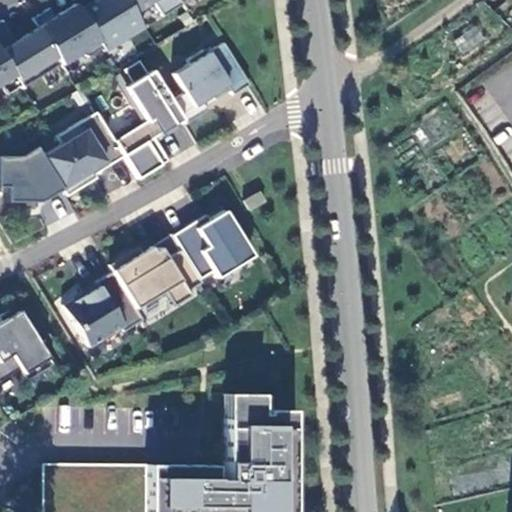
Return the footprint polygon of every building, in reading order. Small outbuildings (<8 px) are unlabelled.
[(94,0),(83,7),(107,45),(108,48),(147,25),(138,10),(131,0),(94,0)] [(131,0),(138,10),(154,0),(155,0),(157,0),(165,14),(186,2),(184,0),(131,0)] [(107,45),(83,7),(79,2),(58,15),(53,6),(36,17),(41,26),(64,63),(83,51),(91,55),(107,45)] [(0,45),(24,83),(25,86),(64,63),(41,26),(18,40),(5,18),(0,20),(0,45)] [(477,24),(453,39),(462,55),(487,41),(477,24)] [(211,107),(208,103),(206,99),(215,93),(217,97),(233,88),(236,92),(253,81),(227,40),(211,50),(209,46),(191,57),(193,61),(176,71),(187,90),(174,98),(186,117),(189,121),(211,107)] [(0,83),(2,82),(8,93),(24,83),(0,45),(0,83)] [(178,122),(186,117),(174,98),(157,69),(127,87),(136,101),(138,99),(155,126),(148,130),(144,123),(118,139),(126,154),(141,176),(171,158),(156,135),(163,131),(165,133),(179,124),(178,122)] [(215,93),(206,99),(208,103),(217,97),(215,93)] [(65,187),(69,194),(91,180),(88,175),(94,171),(95,173),(96,172),(126,154),(118,139),(99,110),(59,135),(64,143),(44,155),(65,187)] [(44,155),(33,137),(4,155),(0,154),(0,186),(9,186),(9,200),(43,201),(65,187),(44,155)] [(88,175),(91,180),(99,176),(96,172),(95,173),(94,171),(88,175)] [(246,198),(252,208),(269,199),(263,188),(246,198)] [(185,247),(203,277),(216,269),(220,276),(256,253),(228,208),(204,223),(201,218),(176,233),(185,247)] [(112,263),(116,270),(139,306),(167,289),(176,304),(194,293),(191,289),(205,280),(203,277),(185,247),(170,256),(164,245),(158,249),(155,244),(145,250),(142,245),(112,263)] [(146,318),(139,306),(116,270),(99,280),(102,284),(90,292),(89,289),(66,303),(92,345),(124,325),(127,329),(146,318)] [(0,322),(0,381),(23,367),(31,380),(56,364),(19,305),(2,316),(4,320),(0,322)] [(265,392),(239,392),(239,417),(229,417),(229,478),(218,478),(218,463),(189,463),(189,489),(50,489),(49,511),(296,511),(296,434),(286,434),(286,408),(269,408),(269,412),(265,412),(265,392)] [(239,392),(229,392),(229,417),(239,417),(239,392)] [(189,489),(189,463),(50,463),(50,489),(189,489)]
